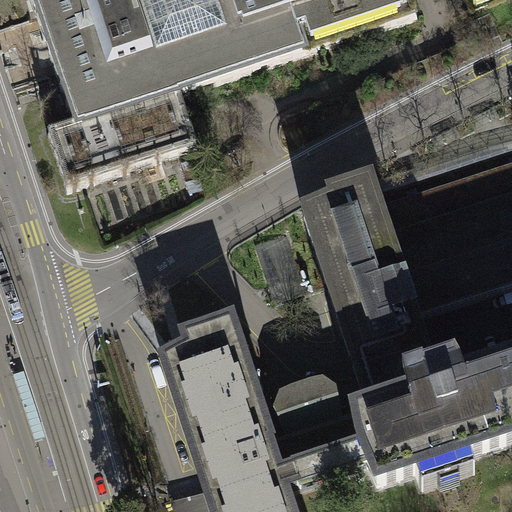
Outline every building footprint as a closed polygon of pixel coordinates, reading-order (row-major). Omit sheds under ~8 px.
[(31,0),(47,48),(74,128),(48,137),(68,195),(198,152),(180,99),(418,21),(411,0),(31,0)] [(470,0),(475,11),(495,3),(494,2),(498,0),(470,0)] [(462,46),(316,111),(321,122),(467,57),(462,46)] [(511,138),(379,182),(384,194),(511,152),(511,138)] [(405,281),(511,246),(511,170),(511,168),(382,209),(405,281)] [(511,246),(405,281),(382,209),(372,179),(328,194),(330,200),(302,213),(356,377),(364,404),(379,399),(384,411),(409,403),(403,385),(403,380),(423,374),(425,378),(434,371),(428,354),(419,324),(511,293),(511,246)] [(199,181),(187,185),(191,195),(202,191),(199,181)] [(305,297),(286,237),(256,247),(276,307),(305,297)] [(299,511),(294,496),(301,493),(292,468),(279,472),(270,445),(271,444),(264,420),(232,321),(182,337),(186,347),(168,357),(162,360),(205,495),(209,506),(211,511),(299,511)] [(457,374),(461,386),(511,369),(511,359),(511,356),(507,347),(452,365),(453,369),(457,374)] [(511,369),(461,386),(457,374),(453,369),(436,375),(437,382),(428,385),(424,379),(425,378),(423,374),(403,380),(403,385),(409,403),(384,411),(360,418),(359,416),(352,417),(354,423),(346,426),(342,411),(347,410),(342,388),(326,378),(311,380),(289,388),(275,394),(268,411),(270,418),(264,420),(271,444),(270,445),(279,472),(292,468),(301,493),(367,471),(377,492),(416,479),(423,496),(475,479),(471,461),(511,448),(511,369)] [(211,511),(205,495),(171,504),(173,511),(211,511)]
